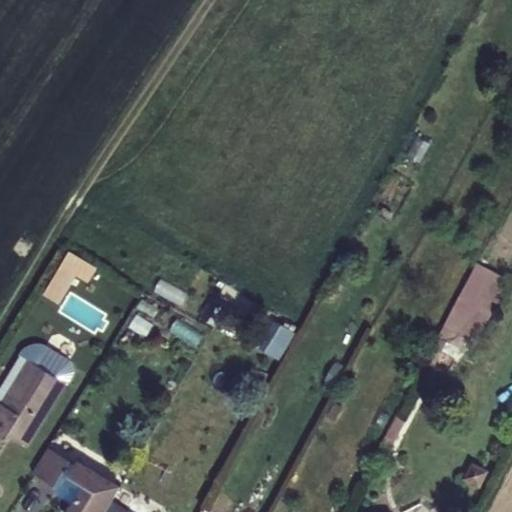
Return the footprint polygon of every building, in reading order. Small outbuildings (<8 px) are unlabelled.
[(64,299),(73,271),(86,275),(92,255),(62,245),(46,294),(64,299)] [(447,345),(437,340),(429,356),(439,361),(447,345)] [(63,379),(19,351),(0,380),(0,431),(4,434),(7,429),(23,439),(63,379)] [(383,470),(409,420),(398,415),(372,464),(383,470)] [(55,489),(71,463),(47,448),(31,473),(55,489)] [(72,479),(79,468),(71,463),(55,489),(60,499),(75,509),(87,488),(72,479)] [(81,464),(79,468),(72,479),(87,488),(75,509),(73,511),(107,511),(113,503),(121,488),(81,464)] [(127,511),(113,503),(107,511),(127,511)]
